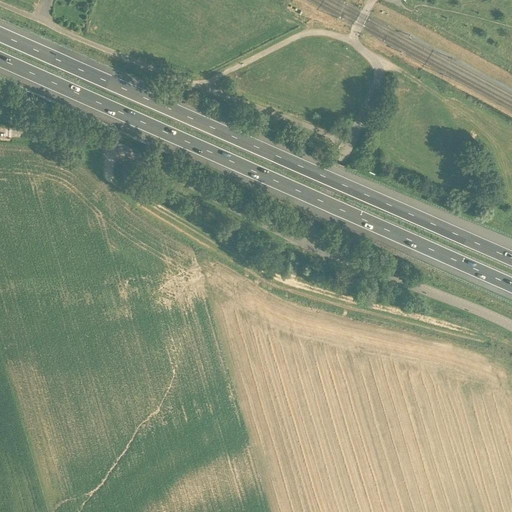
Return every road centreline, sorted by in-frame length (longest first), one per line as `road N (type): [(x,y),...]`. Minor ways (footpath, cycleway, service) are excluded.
road 1 (motorway): [(511,259),(0,33)]
road 2 (motorway): [(0,61),(511,287)]
road 3 (track): [(511,345),(284,281),(108,177),(115,148)]
road 4 (unclassified): [(348,143),(0,4)]
road 5 (tertiary): [(306,244),(115,148),(72,135),(0,133)]
road 6 (tertiary): [(511,327),(306,244)]
road 7 (track): [(353,40),(308,33),(198,86)]
road 8 (unclassified): [(348,143),(378,75),(353,40),(372,0)]
road 9 (track): [(393,0),(511,68)]
